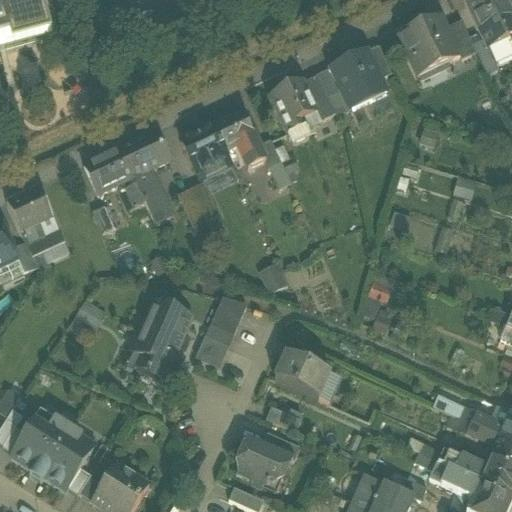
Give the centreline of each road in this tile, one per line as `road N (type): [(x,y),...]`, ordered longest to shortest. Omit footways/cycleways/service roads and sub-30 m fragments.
road 1 (residential): [(422,0),(0,196)]
road 2 (residential): [(188,511),(279,326)]
